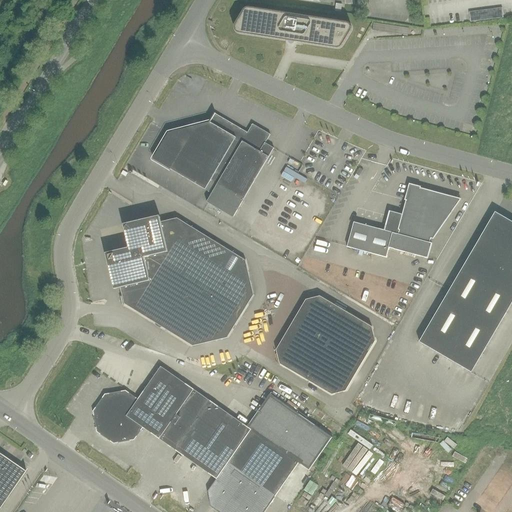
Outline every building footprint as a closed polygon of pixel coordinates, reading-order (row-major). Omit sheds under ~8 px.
[(234,27),(234,28),(235,29),(235,30),(235,31),(236,31),(236,32),(237,32),(237,33),(238,33),(239,33),(286,41),(288,41),(288,42),(289,43),(290,44),(291,44),(292,44),(293,44),(294,43),(294,42),(303,43),(336,48),(337,48),(337,49),(338,49),(338,48),(339,48),(340,48),(341,48),(341,47),(342,47),(342,46),(343,46),(351,32),(351,31),(352,31),(352,30),(352,29),(352,28),(352,27),(351,26),(351,25),(350,25),(350,24),(349,24),(349,23),(348,23),(249,8),(248,8),(247,8),(246,8),(246,9),(245,9),(245,10),(244,10),(235,24),(235,25),(235,26),(234,27)] [(501,8),(469,13),(470,22),(502,18),(501,8)] [(374,23),(373,31),(398,35),(399,27),(374,23)] [(169,133),(154,159),(206,190),(212,194),(207,202),(233,218),(243,200),(274,148),(265,143),(271,135),(253,124),(248,133),(216,114),(215,113),(210,123),(169,133)] [(295,182),(300,172),(288,166),(283,175),(295,182)] [(433,239),(461,199),(421,189),(421,187),(409,184),(405,200),(406,201),(403,215),(390,211),(385,231),(354,222),(347,247),(387,258),(389,248),(428,259),(432,243),(430,243),(431,238),(433,239)] [(125,305),(174,335),(194,347),(228,339),(255,296),(247,261),(178,219),(162,223),(161,216),(125,225),(130,248),(107,254),(115,290),(122,288),(125,305)] [(479,239),(477,238),(416,342),(468,372),(511,298),(511,234),(489,222),(479,239)] [(306,300),(277,350),(280,364),(333,395),(346,392),(376,341),(372,328),(320,297),(306,300)] [(106,395),(94,412),(97,432),(114,444),(135,441),(144,428),(217,480),(209,492),(211,507),(217,511),(265,511),(299,464),(309,472),(333,438),(271,394),(248,427),(162,367),(139,400),(127,391),(106,395)] [(0,507),(26,470),(24,472),(0,458),(0,507)]
